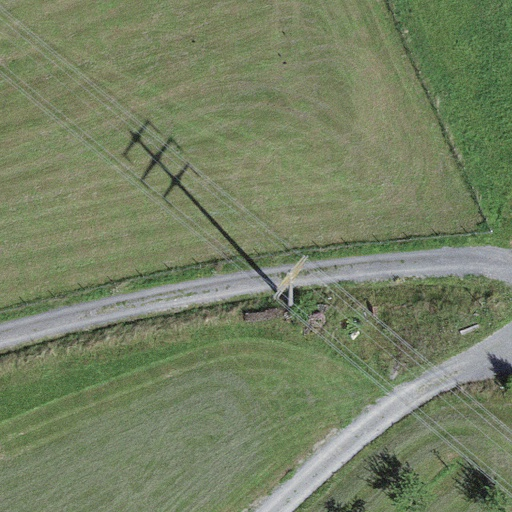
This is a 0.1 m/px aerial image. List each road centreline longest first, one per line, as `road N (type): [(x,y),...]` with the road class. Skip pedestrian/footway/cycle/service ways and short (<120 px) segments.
road 1 (track): [(0,338),(273,278),(451,262),(511,268)]
road 2 (track): [(288,511),(341,454),(511,333)]
